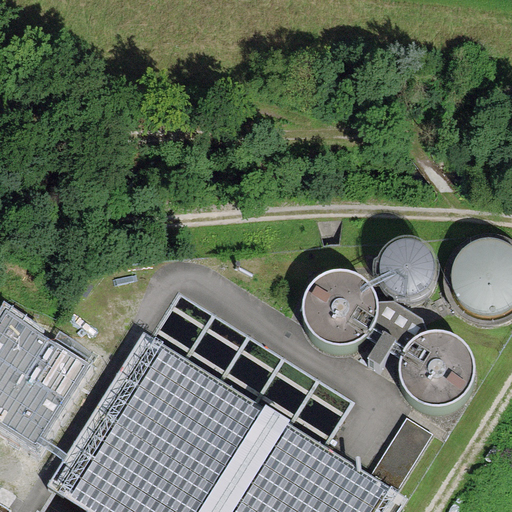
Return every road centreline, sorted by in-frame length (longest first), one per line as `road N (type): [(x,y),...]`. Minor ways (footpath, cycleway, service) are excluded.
road 1 (track): [(0,202),(148,224),(337,212),(461,213),(511,224)]
road 2 (track): [(0,108),(80,137),(382,132)]
road 3 (track): [(81,0),(244,94),(382,132)]
road 4 (track): [(511,98),(382,132)]
